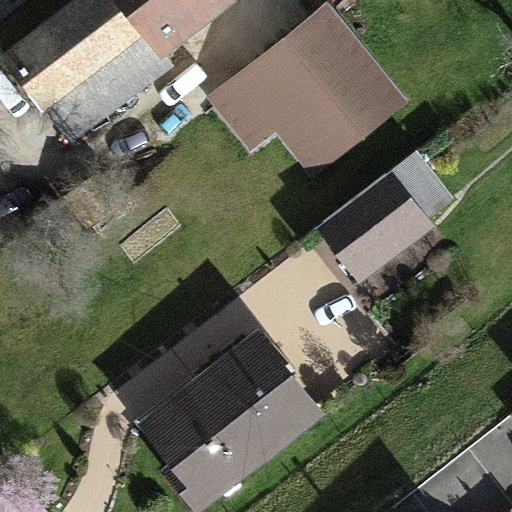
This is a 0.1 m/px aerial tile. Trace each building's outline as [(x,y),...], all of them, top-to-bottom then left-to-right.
[(173,64),(164,52),(124,0),(83,0),(60,18),(9,57),(74,141),(173,64)] [(124,0),(164,52),(231,0),(124,0)] [(404,98),(332,10),(219,102),(256,148),(281,128),(315,170),(404,98)] [(416,208),(389,174),(325,223),(353,258),(416,208)] [(123,204),(102,177),(73,200),(94,227),(123,204)] [(84,233),(63,207),(38,226),(59,252),(84,233)] [(428,224),(416,208),(353,258),(364,273),(428,224)] [(208,391),(158,431),(172,448),(184,462),(174,470),(199,501),(314,410),(256,338),(201,382),(208,391)] [(151,422),(158,431),(208,391),(201,382),(151,422)]
